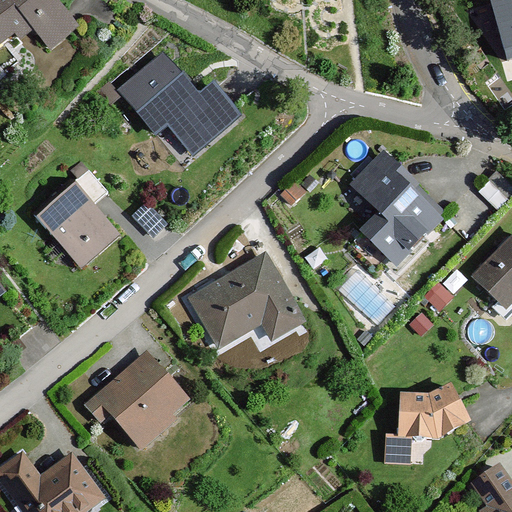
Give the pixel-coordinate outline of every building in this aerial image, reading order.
[(57,0),(0,0),(0,48),(30,25),(48,47),(77,25),(57,0)] [(511,0),(491,0),(507,58),(511,56),(511,0)] [(160,53),(119,90),(161,137),(202,101),(160,53)] [(389,150),(350,186),(376,214),(359,229),(402,275),(457,223),(389,150)] [(90,169),(77,182),(96,201),(109,188),(90,169)] [(71,183),(36,216),(85,266),(120,233),(71,183)] [(511,229),(468,279),(508,314),(511,308),(511,229)] [(265,247),(187,291),(215,341),(256,317),(268,338),(305,317),(265,247)] [(150,347),(93,388),(135,447),(193,406),(150,347)] [(429,387),(394,387),(396,436),(440,436),(470,419),(452,375),(429,387)] [(18,446),(0,459),(0,474),(28,511),(87,511),(103,500),(66,451),(37,472),(18,446)] [(511,511),(511,467),(505,457),(466,482),(486,511),(511,511)]
